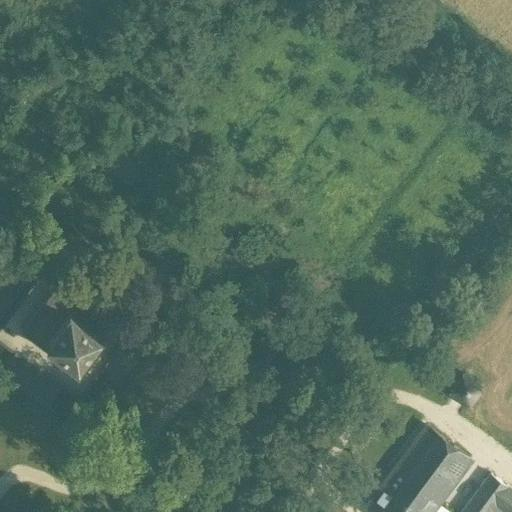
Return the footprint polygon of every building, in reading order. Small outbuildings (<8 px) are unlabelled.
[(64,314),(44,300),(21,332),(75,370),(100,335),(67,310),(64,314)] [(464,374),(448,393),(468,408),(483,389),(464,374)] [(426,423),(395,464),(443,501),(474,459),(426,423)] [(370,511),(434,511),(443,501),(395,464),(363,506),(370,511)] [(511,511),(511,488),(489,472),(459,511),(504,511),(511,511)]
